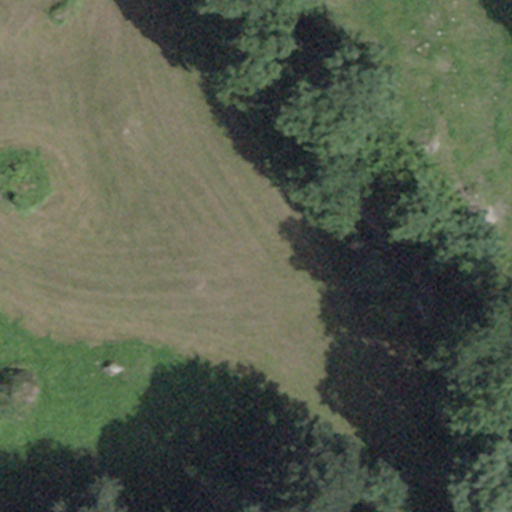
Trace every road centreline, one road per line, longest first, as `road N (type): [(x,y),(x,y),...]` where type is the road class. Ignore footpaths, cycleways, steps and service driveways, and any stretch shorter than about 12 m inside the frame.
road 1 (track): [(468,511),(427,482),(191,0)]
road 2 (track): [(492,511),(421,293),(316,114),(262,0)]
